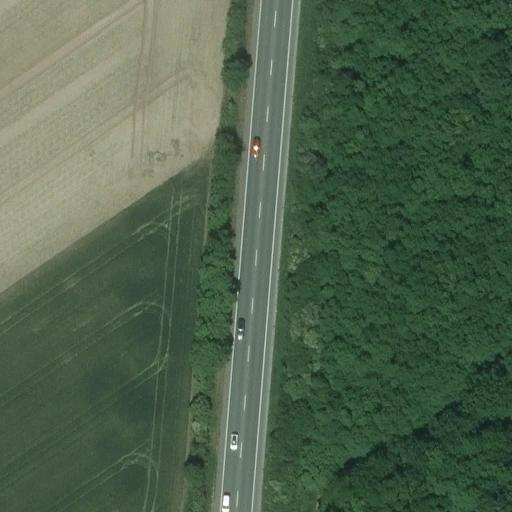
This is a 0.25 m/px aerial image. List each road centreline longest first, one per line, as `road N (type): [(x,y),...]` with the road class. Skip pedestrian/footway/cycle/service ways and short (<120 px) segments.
road 1 (primary): [(280,0),(237,511)]
road 2 (track): [(326,511),(328,500),(506,365)]
